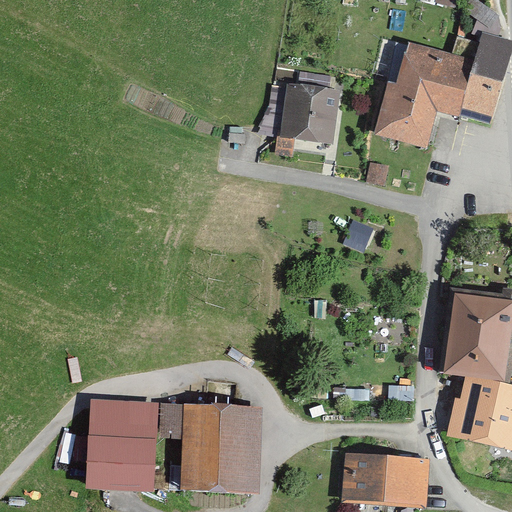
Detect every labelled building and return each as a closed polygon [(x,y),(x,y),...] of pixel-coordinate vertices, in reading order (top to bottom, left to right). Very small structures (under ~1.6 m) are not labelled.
[(511,46),(471,36),(464,60),(408,45),(398,86),(389,83),(375,138),(427,151),(436,114),(490,128),(511,46)] [(332,146),(339,84),(316,81),(315,90),(286,87),(279,140),(332,146)] [(445,378),(510,386),(511,370),(511,307),(454,300),(445,378)] [(511,450),(511,391),(458,381),(448,439),(511,450)] [(152,496),(156,406),(90,403),(86,493),(152,496)] [(256,496),(259,412),(161,408),(159,440),(181,441),(179,492),(256,496)] [(422,510),(426,464),(343,457),(339,503),(422,510)]
